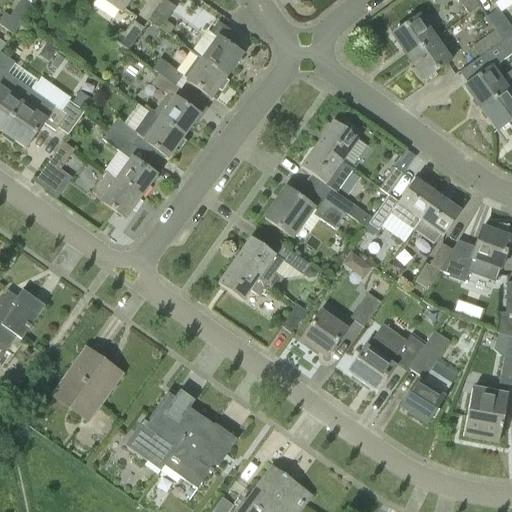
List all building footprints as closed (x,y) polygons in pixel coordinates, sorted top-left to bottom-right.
[(100,0),(121,15),(131,0),(100,0)] [(160,30),(175,8),(164,0),(149,22),(160,30)] [(457,0),(468,15),(479,8),(473,0),(457,0)] [(28,12),(18,5),(9,18),(4,14),(0,20),(0,26),(12,35),(28,12)] [(503,42),(511,36),(511,30),(497,10),(486,18),(495,31),(503,42)] [(392,36),(408,60),(435,40),(419,17),(392,36)] [(125,55),(143,30),(133,22),(124,35),(119,31),(111,42),(125,55)] [(226,78),(242,56),(230,47),(237,37),(217,23),(194,55),(226,78)] [(480,59),(503,42),(495,31),(472,48),(480,59)] [(501,79),(493,68),(499,63),(499,62),(511,51),(511,36),(503,42),(480,59),(488,70),(464,87),(481,111),(509,91),(508,90),(511,87),(511,73),(511,72),(501,79)] [(424,81),(450,63),(435,40),(408,60),(424,81)] [(0,84),(7,74),(15,64),(0,54),(0,84)] [(226,78),(194,55),(180,75),(159,60),(153,70),(176,86),(182,79),(186,82),(211,100),(226,78)] [(168,99),(176,86),(153,70),(145,81),(168,99)] [(0,131),(2,133),(32,92),(7,74),(0,84),(0,131)] [(35,89),(59,111),(69,100),(44,78),(35,89)] [(511,95),(509,91),(481,111),(497,132),(505,126),(511,135),(511,95)] [(61,113),(32,92),(2,133),(25,149),(43,124),(55,132),(57,129),(67,136),(84,113),(68,102),(61,113)] [(183,138),(199,116),(173,98),(158,120),(183,138)] [(183,138),(158,120),(140,107),(125,127),(116,120),(109,130),(133,147),(138,139),(167,160),(183,138)] [(341,164),(357,140),(333,123),(316,146),(341,164)] [(122,162),(125,159),(133,147),(109,130),(99,145),(122,162)] [(58,173),(73,151),(62,143),(46,165),(58,173)] [(351,171),(341,164),(316,146),(300,169),(325,187),(330,191),(335,194),(351,171)] [(140,199),(156,176),(130,158),(114,181),(140,199)] [(389,196),(403,175),(393,169),(379,189),(389,196)] [(125,221),(140,199),(114,181),(104,174),(91,194),(100,201),(99,202),(125,221)] [(420,223),(438,197),(414,180),(397,203),(389,196),(372,220),(368,225),(377,232),(389,215),(412,232),(419,222),(420,223)] [(314,210),(285,190),(282,195),(285,197),(279,205),(276,203),(264,220),(294,242),(303,230),(301,229),(314,210)] [(344,215),(347,218),(354,207),(335,194),(330,191),(323,201),(323,200),(323,201),(344,215)] [(442,239),(460,213),(438,197),(420,223),(413,232),(431,245),(438,236),(442,239)] [(333,230),(344,215),(323,201),(313,216),(333,230)] [(510,239),(479,230),(473,250),(457,244),(438,275),(459,285),(463,275),(493,287),(510,239)] [(274,257),(250,239),(233,263),(266,286),(274,292),(282,280),(274,274),(282,262),(302,276),(309,266),(281,247),(274,257)] [(427,291),(451,252),(441,245),(428,267),(425,265),(415,283),(427,291)] [(344,267),(367,280),(373,268),(351,255),(344,267)] [(258,297),(266,286),(233,263),(217,286),(242,303),(250,292),(258,297)] [(511,338),(511,283),(506,284),(504,314),(498,314),(498,334),(507,337),(511,338)] [(44,308),(21,291),(14,302),(4,295),(0,300),(0,359),(6,351),(11,355),(44,308)] [(362,329),(380,304),(367,295),(350,319),(362,329)] [(456,314),(479,323),(483,313),(459,304),(456,314)] [(291,336),(306,314),(296,307),(281,329),(291,336)] [(326,358),(346,329),(321,312),(301,340),(326,358)] [(397,354),(373,338),(348,373),(376,393),(395,366),(405,373),(407,370),(408,371),(434,334),(433,334),(424,347),(409,337),(397,354)] [(426,425),(450,385),(430,372),(448,343),(434,334),(408,371),(420,378),(400,409),(426,425)] [(511,338),(507,337),(497,389),(490,388),(490,392),(472,388),(462,437),(497,444),(507,392),(511,392),(511,338)] [(86,424),(116,382),(104,373),(108,367),(85,351),(51,399),(86,424)] [(165,469),(198,423),(182,411),(185,408),(166,394),(131,444),(146,454),(151,447),(168,459),(163,467),(165,469)] [(210,432),(198,423),(165,469),(196,491),(208,474),(210,475),(213,471),(210,469),(230,442),(212,429),(210,432)] [(296,511),(307,497),(284,480),(286,477),(270,466),(270,467),(246,500),(243,498),(233,511),(296,511)]
